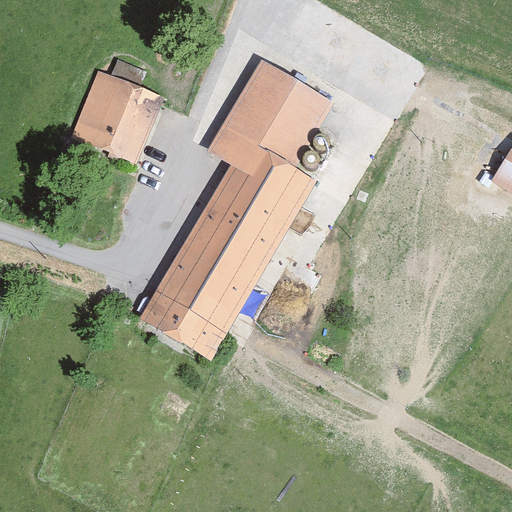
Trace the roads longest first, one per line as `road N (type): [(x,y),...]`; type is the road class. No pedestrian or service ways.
road 1 (track): [(391,414),(432,102)]
road 2 (track): [(275,353),(511,477)]
road 3 (track): [(413,85),(506,164)]
